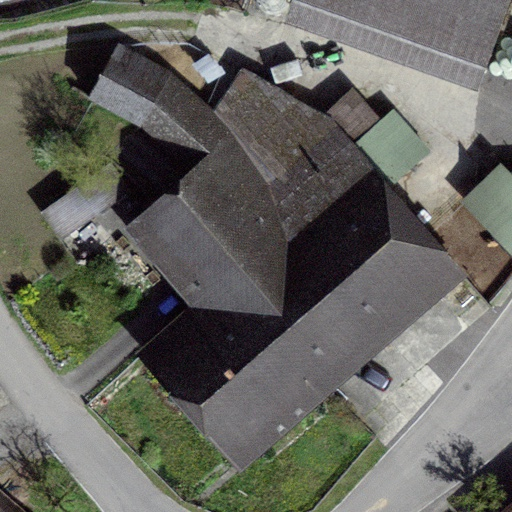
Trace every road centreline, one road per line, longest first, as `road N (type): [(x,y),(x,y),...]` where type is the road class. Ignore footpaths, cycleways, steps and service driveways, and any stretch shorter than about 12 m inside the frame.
road 1 (residential): [(133,511),(0,351)]
road 2 (residential): [(487,426),(352,511)]
